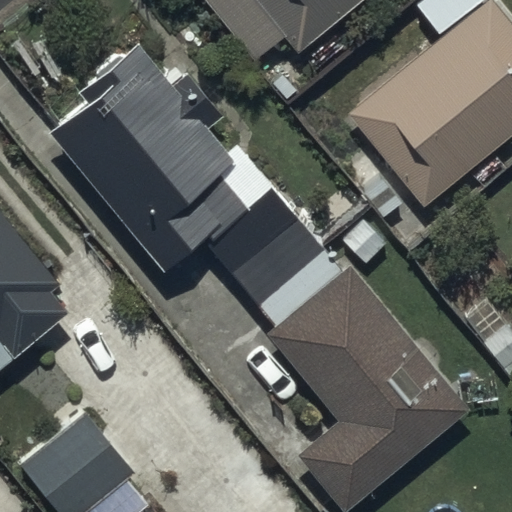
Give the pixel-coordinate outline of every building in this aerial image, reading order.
[(343,0),(214,0),(254,48),(284,24),(296,39),(343,0)] [(511,123),(511,19),(496,0),(472,0),(347,103),(423,196),(511,123)] [(294,440),(339,499),(465,398),(348,252),(339,259),(319,234),(326,228),(301,197),(291,205),(244,147),(237,153),(205,114),(218,103),(182,59),(168,70),(133,27),(73,75),(81,86),(44,116),(157,256),(196,224),(269,315),(263,320),(334,408),(294,440)] [(55,266),(0,198),(0,350),(64,299),(44,275),(55,266)] [(81,401),(17,456),(62,511),(71,511),(131,463),(81,401)]
